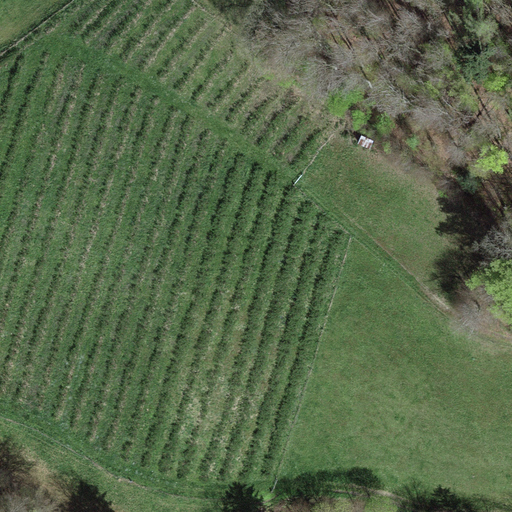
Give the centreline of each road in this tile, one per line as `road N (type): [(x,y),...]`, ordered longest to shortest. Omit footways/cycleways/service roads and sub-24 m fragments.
road 1 (track): [(441,511),(292,483),(213,493),(115,464)]
road 2 (track): [(254,128),(431,280),(475,297),(511,299)]
